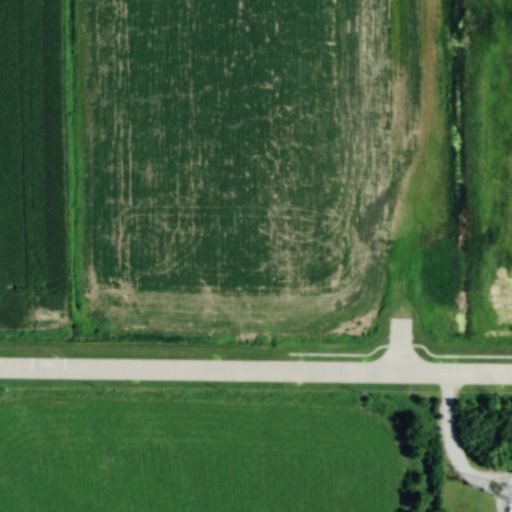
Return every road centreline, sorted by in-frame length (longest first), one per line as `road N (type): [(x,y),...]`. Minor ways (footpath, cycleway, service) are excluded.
road 1 (secondary): [(0,368),(381,375)]
road 2 (secondary): [(511,376),(381,375)]
